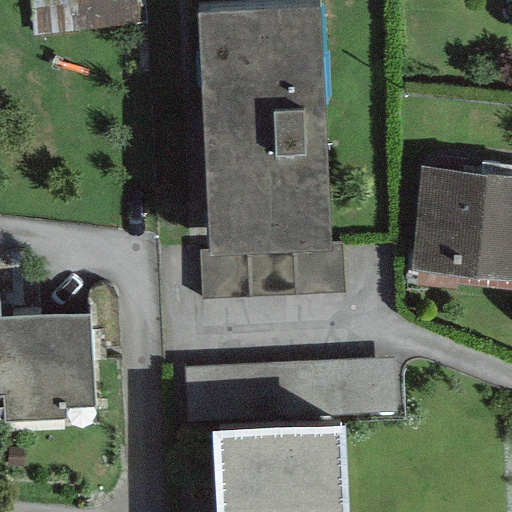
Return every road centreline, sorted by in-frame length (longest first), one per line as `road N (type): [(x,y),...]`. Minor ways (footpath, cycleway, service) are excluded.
road 1 (residential): [(150,511),(138,259)]
road 2 (residential): [(138,259),(0,242)]
